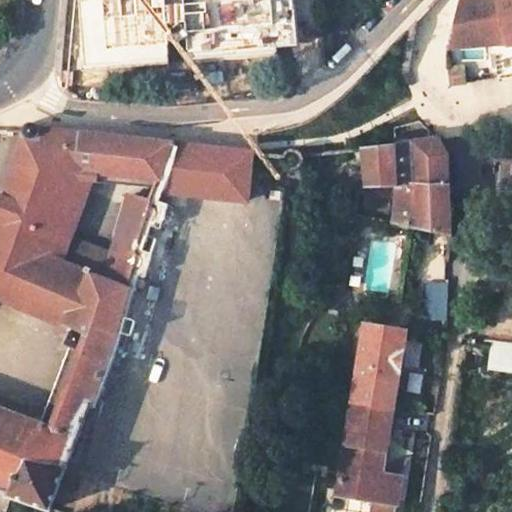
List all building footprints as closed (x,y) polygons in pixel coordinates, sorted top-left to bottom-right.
[(215,0),(119,0),(118,28),(201,33),(206,32),(211,27),(214,22),(215,0)] [(506,45),(497,0),(472,0),(461,3),(446,52),(493,46),(506,45)] [(511,0),(497,0),(506,45),(493,46),(496,79),(511,76),(511,0)] [(462,83),(461,65),(448,67),(449,85),(462,83)] [(0,407),(0,490),(9,493),(9,495),(49,510),(112,349),(135,268),(139,267),(141,263),(141,260),(137,256),(146,221),(151,220),(153,217),(153,211),(150,209),(154,195),(249,204),(255,151),(38,128),(35,125),(31,123),(27,124),(23,126),(22,129),(20,146),(0,204),(0,298),(70,328),(64,345),(80,351),(51,427),(0,407)] [(461,239),(447,152),(435,139),(427,139),(399,143),(396,188),(393,224),(461,241),(461,239)] [(396,188),(399,143),(376,145),(357,148),(358,157),(365,157),(366,186),(396,188)] [(279,158),(279,161),(279,162),(279,166),(280,169),(283,173),(288,175),(293,175),(297,174),(302,169),(303,165),(302,159),(302,157),(300,155),(294,151),(288,151),(284,152),(281,155),(279,158)] [(449,283),(425,282),(424,320),(448,320),(449,283)] [(381,472),(403,330),(365,323),(339,490),(372,496),(369,511),(395,511),(397,500),(377,496),(381,472)] [(511,342),(491,339),(486,364),(511,367),(511,342)] [(381,472),(377,496),(397,500),(401,476),(381,472)]
